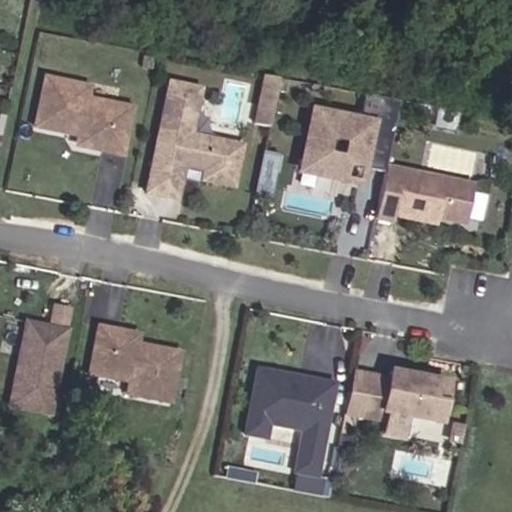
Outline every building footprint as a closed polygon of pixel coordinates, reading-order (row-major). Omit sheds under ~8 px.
[(271,105),(277,75),(262,73),(256,102),(271,105)] [(124,151),(134,104),(88,95),(91,83),(46,74),(36,122),(80,131),(79,137),(83,143),(124,151)] [(200,86),(168,80),(146,191),(163,194),(168,170),(183,173),(184,165),(204,168),(202,178),(234,185),(242,142),(191,132),(200,86)] [(386,161),(399,98),(364,91),(358,119),(313,110),(309,129),(329,133),(347,137),(343,154),(339,174),(345,175),(348,162),(361,164),(385,169),(386,161)] [(267,124),(271,105),(256,102),(253,121),(267,124)] [(339,174),(343,154),(325,151),(329,133),(309,129),(302,166),(339,174)] [(343,154),(347,137),(329,133),(325,151),(343,154)] [(275,168),(278,151),(263,148),(259,165),(275,168)] [(466,177),(386,161),(385,169),(380,194),(375,213),(393,217),(395,210),(419,215),(420,209),(464,218),(472,178),(466,177)] [(358,178),(361,164),(348,162),(345,175),(358,178)] [(270,193),(275,168),(259,165),(254,190),(270,193)] [(178,197),(183,173),(168,170),(163,194),(178,197)] [(49,411),(70,307),(53,303),(48,326),(26,322),(10,404),(49,411)] [(170,401),(180,351),(137,343),(138,338),(133,332),(97,325),(88,372),(128,380),(125,392),(170,401)] [(316,474),(334,381),(256,366),(244,431),(265,435),(270,409),(304,415),(293,470),(316,474)] [(441,419),(449,380),(393,369),(391,378),(369,373),(361,412),(384,417),(386,408),(388,409),(384,433),(408,438),(412,414),(441,419)] [(361,412),(369,373),(354,370),(347,410),(361,412)]
